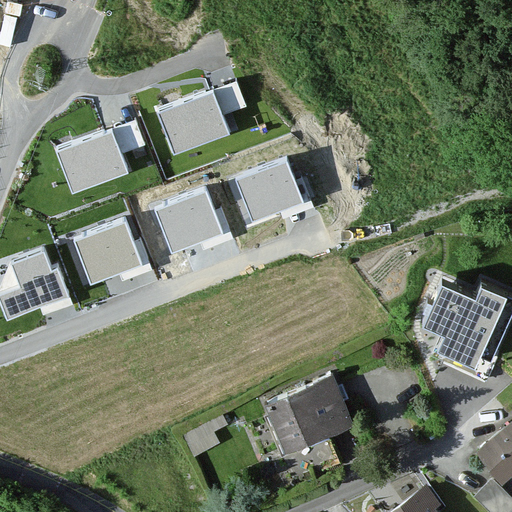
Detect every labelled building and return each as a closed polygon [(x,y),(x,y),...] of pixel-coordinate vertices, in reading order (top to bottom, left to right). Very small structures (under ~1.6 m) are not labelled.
[(238,87),(159,115),(173,155),(229,135),(222,118),(246,109),(238,87)] [(137,125),(58,153),(73,193),(128,173),(122,156),(145,147),(137,125)] [(294,181),(286,161),(235,181),(252,224),(280,213),(283,221),(312,210),(300,179),(294,181)] [(214,211),(206,190),(155,210),(171,253),(200,242),(203,250),(232,239),(220,208),(214,211)] [(133,242),(125,222),(74,242),(91,285),(120,273),(123,282),(151,270),(139,240),(133,242)] [(51,272),(43,251),(11,264),(0,288),(0,299),(8,320),(42,307),(45,314),(70,304),(56,270),(51,272)] [(451,343),(497,363),(511,327),(511,298),(477,284),(451,343)] [(287,454),(351,429),(332,378),(267,403),(287,454)] [(511,424),(475,458),(503,489),(511,480),(511,424)] [(396,511),(443,511),(447,510),(428,487),(396,511)]
